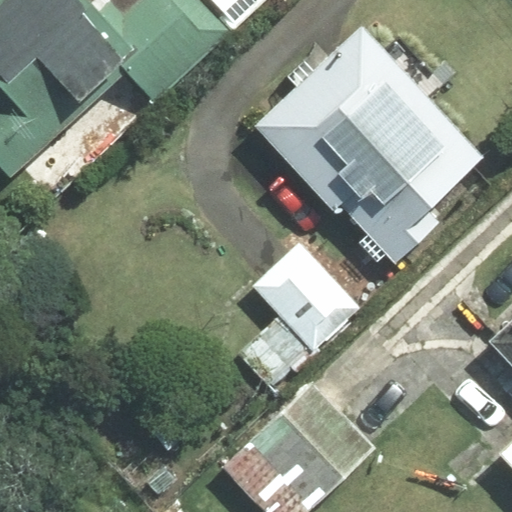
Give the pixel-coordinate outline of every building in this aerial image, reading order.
[(120,0),(110,9),(102,0),(0,0),(0,155),(10,167),(132,56),(163,90),(220,39),(184,0),(120,0)] [(243,0),(223,0),(232,10),(243,0)] [(504,161),(367,18),(262,117),(398,261),(504,161)] [(300,238),(254,282),(283,311),(240,353),(270,385),(359,298),(300,238)] [(511,315),(489,337),(511,361),(511,436),(508,441),(511,445),(511,315)] [(0,393),(21,375),(0,350),(0,393)] [(306,511),(384,437),(318,370),(225,461),(274,511),(306,511)]
